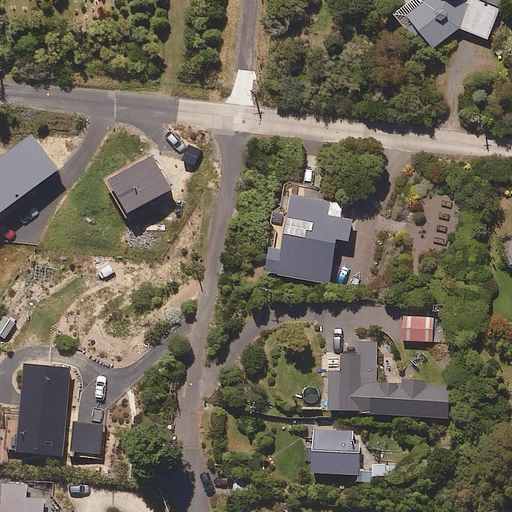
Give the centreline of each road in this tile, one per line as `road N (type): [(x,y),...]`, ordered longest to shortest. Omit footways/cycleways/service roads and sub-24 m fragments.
road 1 (residential): [(193,511),(187,415),(235,116)]
road 2 (residential): [(511,150),(235,116)]
road 3 (residential): [(235,116),(0,85)]
